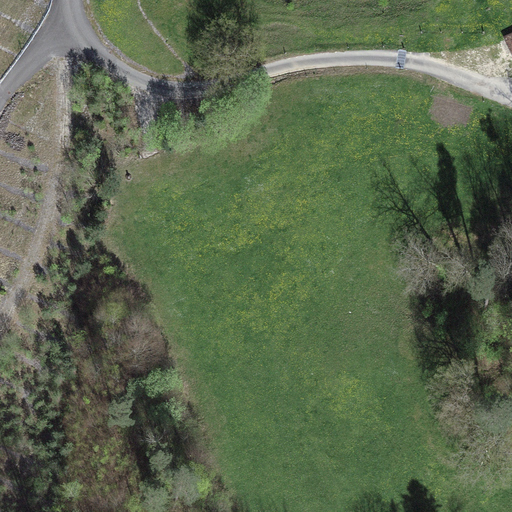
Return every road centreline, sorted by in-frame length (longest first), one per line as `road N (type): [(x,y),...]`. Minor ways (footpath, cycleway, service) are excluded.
road 1 (track): [(0,346),(55,216),(67,130),(67,18)]
road 2 (track): [(511,81),(348,58),(239,82)]
road 3 (track): [(69,0),(67,18),(117,68),(184,89),(239,82)]
